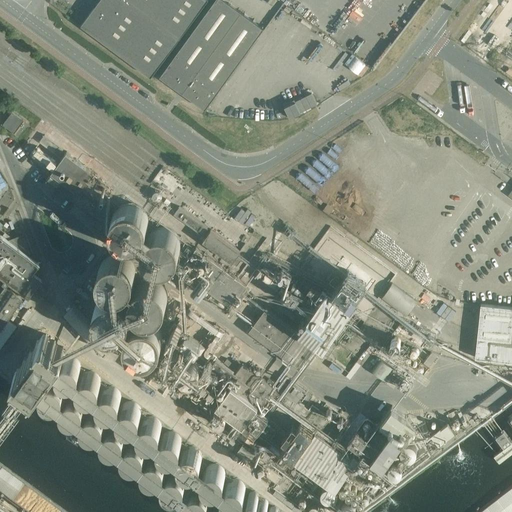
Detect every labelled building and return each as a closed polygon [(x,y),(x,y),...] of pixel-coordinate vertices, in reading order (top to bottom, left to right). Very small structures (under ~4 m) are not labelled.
[(180,37),(129,0),(99,0),(95,5),(88,15),(81,25),(90,31),(120,53),(151,76),(153,73),(180,37)] [(129,0),(180,37),(207,0),(129,0)] [(181,94),(241,11),(235,7),(230,3),(225,0),(214,0),(160,76),(178,89),(177,90),(176,90),(179,92),(181,94)] [(258,36),(264,28),(258,24),(252,20),(247,16),(241,11),(181,94),(184,96),(186,98),(187,97),(186,97),(187,96),(205,109),(258,36)] [(351,26),(358,17),(352,12),(345,22),(351,26)] [(364,76),(371,65),(353,52),(346,62),(364,76)] [(311,94),(285,107),(290,117),(316,104),(311,94)] [(18,136),(27,123),(11,112),(9,115),(6,118),(4,121),(2,124),(15,134),(18,136)] [(63,149),(44,135),(39,141),(58,156),(63,149)] [(86,181),(93,171),(67,151),(51,172),(47,178),(60,188),(66,192),(69,195),(73,198),(81,188),(86,181)] [(99,191),(86,181),(81,188),(94,198),(99,191)] [(162,194),(162,193),(161,193),(160,192),(160,191),(159,191),(158,191),(157,191),(156,191),(155,192),(154,192),(154,193),(153,193),(153,194),(153,195),(153,196),(153,197),(153,198),(154,199),(155,200),(156,200),(157,200),(158,200),(159,200),(160,200),(161,199),(161,198),(162,197),(162,196),(162,195),(162,194)] [(147,216),(147,214),(146,213),(145,212),(144,211),(143,209),(142,208),(141,207),(140,207),(139,206),(137,205),(136,205),(135,204),(133,204),(132,204),(129,204),(128,204),(126,204),(125,205),(124,205),(122,206),(121,206),(120,207),(119,208),(117,210),(116,211),(115,212),(115,214),(114,215),(113,216),(113,219),(113,220),(113,222),(113,223),(113,224),(113,225),(113,227),(114,228),(114,229),(115,230),(116,231),(117,233),(118,234),(120,236),(122,237),(123,238),(125,238),(127,239),(128,239),(130,239),(133,239),(135,239),(137,238),(138,237),(140,237),(142,235),(143,234),(144,233),(145,231),(146,230),(147,229),(147,227),(148,226),(148,225),(148,223),(148,222),(148,220),(148,219),(148,218),(148,217),(147,216)] [(329,214),(333,209),(327,204),(323,209),(329,214)] [(208,227),(179,206),(174,213),(203,234),(208,227)] [(180,246),(180,244),(180,242),(180,241),(179,239),(179,238),(178,237),(178,235),(176,234),(175,232),(174,231),(172,230),(170,229),(169,228),(168,228),(165,227),(164,227),(162,227),(161,227),(159,228),(157,228),(156,229),(155,229),(153,230),(151,231),(150,232),(149,233),(148,235),(147,237),(147,238),(146,239),(146,240),(146,241),(145,243),(145,244),(145,246),(145,247),(146,248),(146,250),(146,251),(147,252),(147,253),(149,255),(149,256),(151,257),(151,258),(152,259),(153,260),(155,260),(156,261),(158,262),(160,262),(161,262),(163,262),(164,262),(166,262),(167,262),(169,261),(171,260),(173,259),(174,258),(175,257),(176,256),(177,254),(178,253),(179,251),(180,250),(180,248),(180,246)] [(240,250),(211,229),(203,240),(232,261),(237,264),(241,258),(237,255),(240,250)] [(31,271),(38,262),(0,233),(0,276),(27,296),(33,288),(32,279),(31,271)] [(246,284),(217,262),(218,261),(207,253),(206,254),(196,247),(181,268),(231,305),(246,284)] [(135,273),(135,272),(135,270),(135,269),(135,268),(134,267),(134,265),(133,264),(132,262),(131,261),(130,260),(129,259),(128,258),(126,257),(124,256),(123,256),(121,256),(120,255),(118,255),(116,256),(114,256),(113,256),(111,257),(110,257),(108,259),(107,260),(106,261),(105,262),(104,264),(103,265),(102,266),(102,268),(102,269),(101,270),(101,271),(101,273),(101,274),(102,276),(102,278),(102,279),(103,281),(104,282),(105,283),(106,284),(107,285),(109,287),(111,288),(112,288),(113,289),(115,289),(116,289),(118,290),(121,289),(122,289),(123,289),(125,288),(127,287),(129,286),(130,285),(131,284),(132,283),(133,281),(134,280),(134,279),(135,277),(135,275),(135,273)] [(130,292),(130,293),(130,294),(129,296),(129,297),(130,299),(130,300),(130,301),(130,303),(131,304),(131,305),(132,307),(134,309),(135,310),(136,311),(136,312),(138,313),(140,314),(142,315),(143,315),(145,316),(147,316),(149,316),(151,316),(152,316),(155,315),(157,315),(158,314),(160,313),(162,312),(163,311),(164,309),(165,308),(166,306),(167,304),(167,303),(168,302),(168,299),(169,298),(169,296),(169,295),(168,294),(168,292),(167,290),(167,289),(166,287),(165,285),(164,284),(163,283),(161,281),(159,280),(158,279),(156,279),(154,278),(152,277),(151,277),(149,277),(148,277),(146,277),(144,278),(142,278),(140,279),(139,280),(137,281),(136,282),(135,284),(134,285),(132,287),(131,289),(131,290),(130,292)] [(393,282),(382,298),(407,316),(412,308),(418,301),(393,282)] [(0,326),(6,319),(21,298),(4,285),(0,290),(0,326)] [(310,351),(314,346),(316,343),(324,349),(352,311),(327,293),(323,290),(321,292),(312,285),(307,292),(316,298),(320,301),(299,331),(267,307),(249,330),(298,367),(299,366),(302,369),(314,353),(310,351)] [(97,305),(96,307),(96,309),(96,310),(96,312),(96,313),(96,314),(96,315),(97,317),(97,319),(98,320),(99,322),(100,323),(102,325),(103,325),(105,327),(106,327),(108,328),(110,328),(111,328),(113,329),(114,328),(116,328),(118,328),(120,327),(121,326),(123,325),(124,324),(125,323),(126,323),(126,322),(127,321),(128,320),(128,318),(129,317),(129,316),(130,315),(130,314),(130,313),(130,311),(130,310),(130,308),(129,306),(129,305),(128,304),(127,302),(126,300),(125,299),(124,298),(123,297),(122,297),(120,296),(119,295),(118,295),(115,294),(113,294),(111,294),(110,294),(107,295),(106,295),(105,296),(104,297),(102,298),(101,299),(100,300),(99,301),(98,303),(97,304),(97,305)] [(429,303),(443,314),(451,304),(436,294),(429,303)] [(65,313),(97,349),(102,344),(107,340),(75,304),(70,308),(65,313)] [(511,306),(481,304),(476,344),(475,357),(511,360),(511,306)] [(298,307),(297,308),(297,309),(296,309),(296,310),(296,311),(296,312),(296,313),(297,315),(298,316),(299,317),(300,317),(301,317),(302,317),(303,317),(304,317),(305,316),(306,315),(307,314),(307,313),(307,312),(307,311),(307,310),(307,309),(306,308),(305,307),(304,306),(303,306),(302,306),(301,306),(299,306),(298,307)] [(191,327),(196,320),(193,317),(194,316),(182,308),(172,323),(186,332),(189,327),(191,327)] [(163,335),(162,333),(162,331),(162,330),(161,328),(160,326),(159,325),(158,324),(157,323),(156,322),(154,321),(152,320),(151,319),(150,319),(148,318),(146,318),(144,318),(143,318),(141,318),(140,319),(138,319),(136,320),(135,321),(133,322),(132,323),(131,324),(130,325),(129,327),(128,329),(127,330),(127,332),(127,333),(127,334),(126,335),(126,337),(127,338),(127,340),(127,341),(128,343),(128,344),(129,345),(129,346),(130,347),(132,349),(133,350),(134,351),(136,352),(138,353),(139,354),(142,354),(143,354),(146,354),(147,354),(149,354),(150,354),(151,353),(154,352),(155,351),(157,350),(158,349),(159,347),(160,345),(161,344),(162,342),(162,341),(162,340),(163,339),(163,337),(163,336),(163,335)] [(16,326),(6,319),(0,326),(0,347),(12,331),(16,326)] [(65,357),(63,358),(61,356),(65,351),(64,350),(65,348),(64,347),(63,348),(56,343),(56,342),(55,341),(54,342),(47,337),(48,336),(46,335),(45,336),(44,335),(39,341),(37,340),(37,341),(38,343),(32,350),(31,349),(30,350),(32,351),(27,358),(25,358),(24,359),(25,360),(20,367),(18,366),(18,367),(19,368),(14,375),(16,376),(15,377),(16,378),(17,376),(18,377),(25,382),(23,383),(24,384),(26,383),(33,388),(32,390),(33,390),(34,389),(36,390),(40,385),(42,387),(42,388),(42,389),(42,390),(42,391),(42,392),(43,394),(43,395),(44,396),(45,398),(46,398),(48,399),(50,400),(51,400),(53,401),(54,401),(56,401),(58,400),(59,400),(63,402),(62,403),(62,404),(62,405),(62,406),(63,408),(63,409),(64,410),(64,411),(65,412),(66,413),(67,414),(68,415),(69,415),(70,416),(72,416),(74,416),(75,416),(77,416),(79,415),(80,415),(83,417),(82,419),(82,420),(83,420),(83,421),(83,422),(83,424),(84,425),(85,427),(86,428),(87,429),(88,430),(89,430),(91,431),(92,431),(93,431),(95,431),(96,431),(98,431),(100,430),(103,433),(103,434),(103,436),(104,437),(104,438),(104,439),(105,441),(106,442),(108,444),(109,445),(111,445),(112,446),(114,446),(116,446),(117,446),(119,446),(120,445),(124,448),(124,449),(124,450),(124,452),(124,453),(124,454),(125,455),(126,456),(126,457),(127,457),(128,459),(129,459),(131,460),(132,461),(134,461),(135,461),(137,461),(139,461),(140,460),(144,463),(144,464),(144,466),(144,467),(144,468),(145,469),(145,470),(145,471),(146,472),(147,473),(149,474),(150,475),(151,476),(152,476),(153,476),(155,477),(156,477),(158,476),(159,476),(161,475),(164,477),(163,479),(163,480),(164,481),(164,482),(164,484),(165,485),(166,487),(167,488),(168,489),(170,490),(172,491),(173,491),(174,491),(176,491),(177,491),(179,491),(181,490),(188,495),(187,497),(187,498),(187,500),(188,500),(188,502),(189,503),(190,505),(191,506),(192,507),(193,508),(195,508),(196,509),(198,509),(200,509),(201,509),(203,509),(205,508),(207,510),(207,511),(230,511),(231,511),(230,510),(230,509),(230,508),(230,507),(229,506),(228,504),(227,503),(225,502),(224,501),(222,501),(220,500),(219,500),(218,500),(216,500),(215,501),(213,502),(211,500),(211,498),(211,497),(211,495),(210,494),(210,493),(209,491),(208,490),(207,489),(206,488),(205,487),(203,486),(201,486),(200,486),(198,486),(197,486),(195,486),(193,487),(187,482),(187,481),(187,480),(187,479),(187,477),(186,475),(186,474),(185,473),(184,471),(183,470),(182,470),(181,469),(179,468),(178,468),(177,468),(175,468),(174,468),(173,468),(172,468),(171,469),(169,469),(167,468),(167,467),(167,466),(167,465),(167,464),(167,463),(167,462),(167,461),(167,460),(166,459),(166,458),(165,458),(164,456),(163,455),(161,454),(159,454),(158,453),(156,453),(155,453),(154,453),(153,453),(151,454),(149,455),(147,453),(147,451),(147,449),(147,448),(147,447),(147,446),(146,445),(146,444),(145,443),(145,442),(144,442),(144,441),(142,440),(141,439),(140,438),(138,438),(137,438),(135,438),(134,438),(132,438),(131,438),(130,439),(129,440),(126,438),(127,436),(127,434),(127,433),(127,431),(126,431),(126,430),(125,428),(124,427),(123,426),(122,425),(121,424),(119,423),(117,423),(115,423),(114,423),(112,423),(110,424),(108,425),(106,423),(106,422),(106,421),(106,420),(106,419),(106,418),(106,417),(105,415),(105,414),(104,413),(104,412),(103,411),(101,410),(100,409),(98,408),(96,408),(94,408),(93,408),(91,408),(89,409),(88,409),(85,408),(86,406),(86,405),(86,404),(86,403),(86,402),(85,401),(84,399),(83,397),(82,396),(81,395),(80,394),(79,394),(78,393),(76,393),(74,393),(73,393),(71,393),(69,394),(68,395),(65,392),(65,391),(65,390),(65,389),(65,388),(65,387),(65,386),(65,384),(64,384),(64,383),(63,382),(62,381),(61,380),(60,379),(58,378),(57,378),(56,377),(54,377),(53,377),(51,377),(50,378),(49,378),(48,379),(47,379),(45,378),(56,363),(58,365),(57,366),(57,367),(57,368),(57,369),(57,370),(58,371),(58,372),(59,374),(59,375),(60,375),(61,376),(62,377),(63,378),(64,378),(65,379),(67,379),(69,380),(71,379),(72,379),(74,378),(75,378),(78,380),(78,382),(78,383),(78,384),(78,385),(79,386),(79,387),(80,388),(81,390),(82,391),(83,392),(84,393),(86,394),(87,394),(89,394),(90,394),(92,394),(94,394),(95,393),(98,395),(98,396),(98,397),(98,398),(98,400),(99,402),(99,403),(100,404),(100,405),(101,406),(103,407),(104,408),(106,409),(107,409),(109,409),(111,409),(113,409),(114,408),(115,408),(118,410),(118,412),(118,413),(118,414),(118,415),(119,416),(119,418),(120,420),(121,421),(123,422),(124,423),(125,424),(127,424),(129,424),(131,424),(132,424),(134,424),(136,423),(138,425),(138,427),(138,429),(138,430),(139,431),(139,432),(139,433),(140,435),(141,436),(142,436),(143,437),(144,438),(146,439),(148,439),(150,440),(151,439),(153,439),(155,438),(156,438),(158,440),(158,441),(158,443),(158,445),(158,446),(159,447),(159,448),(160,449),(161,450),(162,451),(163,452),(164,453),(165,454),(167,454),(169,454),(171,454),(173,454),(174,454),(176,453),(178,455),(178,456),(178,457),(178,458),(178,459),(178,460),(179,461),(179,462),(179,463),(180,464),(181,466),(183,467),(184,468),(186,469),(187,469),(189,469),(191,469),(192,469),(193,469),(195,469),(196,468),(202,472),(202,473),(202,474),(202,475),(202,476),(202,477),(202,478),(202,479),(203,480),(203,481),(204,482),(205,484),(207,485),(208,486),(210,486),(212,487),(213,487),(215,487),(217,487),(218,486),(219,486),(220,485),(222,487),(222,488),(222,489),(222,490),(222,491),(222,492),(223,493),(223,494),(223,495),(224,496),(224,497),(226,498),(227,499),(229,500),(230,501),(232,501),(233,501),(234,501),(236,501),(238,501),(240,500),(243,502),(242,503),(241,505),(241,506),(241,507),(241,508),(241,509),(242,510),(243,511),(279,511),(279,509),(278,508),(277,508),(276,507),(275,506),(274,506),(273,506),(272,506),(271,507),(270,507),(269,508),(268,509),(268,510),(267,509),(268,508),(268,507),(269,506),(269,505),(269,504),(269,503),(268,502),(268,501),(267,500),(266,499),(265,499),(263,499),(262,499),(261,499),(260,499),(260,500),(259,499),(259,498),(259,497),(259,496),(259,495),(258,494),(258,493),(257,493),(256,492),(255,492),(254,491),(253,491),(252,492),(250,492),(250,493),(249,494),(248,495),(245,493),(245,492),(246,491),(246,489),(246,488),(245,486),(245,485),(244,484),(244,483),(242,481),(241,480),(240,479),(238,479),(237,478),(236,478),(234,478),(233,478),(231,478),(229,479),(227,480),(225,478),(225,477),(225,476),(226,475),(225,474),(225,473),(225,472),(225,471),(224,470),(224,469),(223,468),(222,467),(221,466),(220,465),(219,465),(218,464),(216,464),(214,463),(212,464),(211,464),(209,464),(208,465),(201,460),(202,459),(202,458),(202,457),(202,456),(201,454),(201,453),(200,452),(199,451),(199,450),(198,449),(197,448),(195,447),(193,446),(192,446),(190,446),(189,446),(188,446),(187,446),(186,447),(184,447),(181,445),(181,444),(182,443),(181,442),(181,441),(181,440),(181,438),(180,437),(179,436),(178,434),(177,433),(176,433),(174,432),(172,431),(171,431),(169,431),(167,431),(166,431),(165,432),(164,432),(161,431),(161,430),(162,429),(162,428),(162,427),(162,426),(161,425),(161,424),(160,422),(159,420),(158,419),(157,418),(155,417),(154,417),(152,416),(150,416),(148,416),(147,416),(145,417),(144,418),(141,416),(141,415),(141,414),(142,412),(141,410),(141,409),(140,407),(139,406),(138,404),(137,403),(135,402),(134,402),(133,401),(132,401),(130,401),(129,401),(127,401),(126,402),(125,402),(124,403),(121,401),(121,400),(121,398),(121,396),(121,395),(121,394),(121,393),(120,392),(119,391),(119,390),(118,389),(117,388),(115,387),(114,387),(113,386),(111,386),(110,386),(108,386),(107,386),(106,386),(105,387),(103,387),(101,386),(101,385),(102,384),(102,382),(102,381),(101,379),(101,377),(100,376),(99,374),(98,374),(97,373),(96,372),(94,371),(93,371),(92,371),(90,371),(88,371),(86,371),(85,372),(83,373),(81,371),(81,370),(81,369),(81,368),(81,367),(81,366),(81,365),(80,364),(80,363),(79,362),(79,361),(78,360),(77,359),(75,357),(73,357),(72,356),(70,356),(68,356),(66,356),(65,357)] [(437,363),(400,336),(389,351),(426,379),(437,363)] [(207,362),(215,350),(202,340),(194,352),(192,351),(190,355),(197,360),(199,357),(207,362)] [(351,350),(344,345),(340,351),(347,356),(351,350)] [(182,358),(182,357),(182,356),(182,354),(181,353),(180,351),(179,350),(178,349),(177,349),(176,348),(175,347),(174,347),(172,347),(171,347),(170,348),(169,348),(168,348),(167,349),(166,350),(165,351),(164,352),(163,353),(163,354),(163,355),(163,356),(163,357),(163,358),(163,359),(163,360),(163,361),(164,362),(164,363),(166,364),(167,365),(168,366),(169,366),(170,366),(171,367),(172,367),(174,367),(175,366),(176,366),(177,365),(178,365),(179,364),(180,363),(180,362),(181,361),(181,360),(182,360),(182,359),(182,358)] [(228,356),(228,357),(227,358),(227,359),(226,360),(226,361),(226,362),(227,363),(227,364),(228,365),(229,366),(230,366),(231,367),(232,367),(233,367),(234,367),(235,366),(236,366),(236,365),(237,365),(237,363),(238,362),(238,361),(238,360),(238,359),(237,358),(236,357),(236,356),(235,356),(234,355),(233,355),(232,355),(231,355),(230,356),(229,356),(228,356)] [(414,383),(379,357),(373,365),(408,391),(414,383)] [(244,426),(273,386),(243,363),(236,373),(216,358),(193,389),(244,426)] [(180,370),(180,371),(180,372),(181,373),(181,374),(181,375),(182,376),(182,377),(183,377),(183,378),(185,379),(186,379),(187,380),(188,380),(189,380),(191,380),(192,380),(194,380),(195,379),(196,379),(197,378),(198,377),(199,376),(199,375),(199,374),(200,373),(200,372),(200,371),(200,370),(200,369),(200,367),(199,366),(198,365),(198,364),(197,363),(196,362),(195,362),(194,361),(193,361),(191,361),(190,360),(189,361),(188,361),(186,361),(184,362),(184,363),(183,364),(182,365),(181,366),(181,367),(180,368),(180,369),(180,370)] [(313,395),(287,376),(278,388),(297,402),(299,399),(306,404),(313,395)] [(414,426),(404,419),(407,416),(392,405),(381,421),(393,430),(392,431),(404,440),(414,426)] [(214,416),(214,417),(214,418),(214,419),(215,421),(216,422),(217,423),(218,423),(219,424),(221,424),(222,423),(223,423),(224,422),(225,421),(226,420),(226,419),(226,418),(226,417),(226,416),(226,415),(225,414),(224,413),(223,412),(222,412),(221,411),(220,411),(219,411),(218,412),(217,412),(216,413),(215,414),(215,415),(214,416)] [(383,469),(404,440),(392,431),(379,422),(374,429),(374,428),(367,438),(357,431),(348,443),(383,469)] [(438,445),(455,433),(448,423),(431,436),(438,445)] [(355,461),(344,453),(346,451),(342,448),(341,450),(315,431),(296,458),(336,488),(355,461)] [(304,443),(311,435),(306,431),(299,440),(304,443)] [(511,443),(508,438),(504,432),(496,438),(504,449),(511,443)] [(258,451),(245,442),(242,446),(238,451),(251,461),(255,456),(258,451)] [(418,443),(417,442),(416,442),(414,442),(413,442),(411,442),(409,443),(408,443),(406,444),(406,445),(405,447),(404,448),(404,449),(403,449),(403,450),(403,451),(403,452),(403,453),(403,454),(403,455),(404,456),(405,457),(405,458),(406,459),(407,460),(408,461),(409,461),(410,462),(411,462),(412,462),(414,462),(416,462),(417,462),(418,461),(420,460),(421,459),(421,458),(422,457),(423,456),(423,455),(423,454),(424,453),(423,451),(423,450),(423,449),(423,448),(422,447),(422,446),(421,445),(420,444),(419,443),(418,443)] [(297,449),(297,448),(297,447),(296,446),(295,445),(294,445),(293,445),(292,445),(291,445),(290,445),(290,446),(289,446),(288,447),(288,448),(288,449),(288,450),(288,451),(288,452),(289,453),(290,454),(291,454),(292,454),(293,454),(294,454),(295,454),(296,453),(297,452),(297,451),(297,450),(297,449)] [(401,464),(400,463),(399,463),(397,462),(396,462),(395,462),(394,462),(393,463),(392,463),(391,463),(391,464),(390,465),(389,466),(389,467),(389,468),(388,469),(389,470),(389,471),(389,472),(390,473),(390,474),(391,475),(392,475),(393,476),(394,476),(395,476),(396,476),(397,476),(398,476),(399,475),(400,474),(401,473),(402,472),(402,471),(402,470),(402,469),(402,468),(402,467),(402,466),(401,465),(401,464)] [(323,488),(323,489),(322,490),(322,491),(321,492),(321,493),(321,494),(321,495),(322,496),(322,497),(323,498),(324,499),(325,500),(327,500),(328,500),(329,500),(330,500),(332,500),(333,499),(334,498),(335,497),(335,496),(336,495),(336,494),(336,493),(336,492),(336,491),(335,490),(335,489),(334,488),(332,487),(331,486),(330,486),(329,486),(328,486),(327,486),(326,486),(324,487),(323,488)] [(354,503),(353,502),(352,502),(351,501),(350,501),(349,501),(348,501),(347,501),(346,501),(345,501),(344,502),(343,503),(342,504),(342,505),(341,506),(341,507),(341,508),(341,509),(341,510),(342,511),(354,511),(355,511),(355,510),(355,509),(355,508),(355,507),(355,506),(355,505),(354,504),(354,503)]
